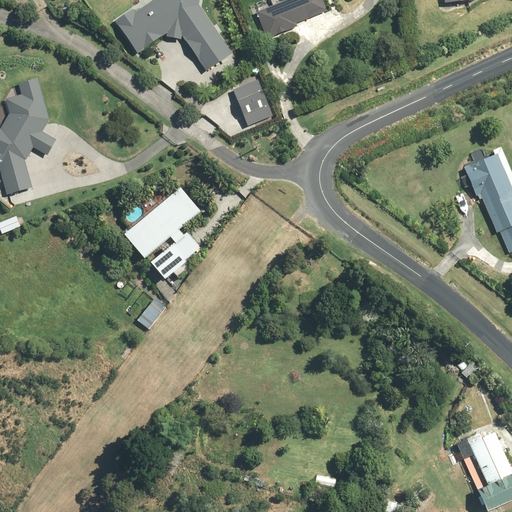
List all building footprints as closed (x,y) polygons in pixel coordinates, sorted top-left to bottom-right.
[(134,9),(115,21),(137,54),(167,34),(167,38),(182,40),(182,35),(207,72),(233,54),(200,5),(200,0),(153,0),(136,12),(134,9)] [(290,0),(257,12),(267,39),(298,28),(297,23),(328,12),(323,0),(290,0)] [(1,129),(0,128),(0,168),(7,196),(34,188),(26,161),(34,148),(48,156),(56,140),(43,132),(50,119),(38,78),(19,83),(22,95),(6,99),(10,114),(1,129)] [(511,186),(498,154),(464,169),(476,197),(481,195),(498,234),(500,233),(510,255),(511,253),(511,186)] [(181,187),(125,234),(146,259),(171,237),(175,242),(172,245),(190,267),(206,255),(187,233),(184,236),(180,230),(202,212),(181,187)] [(511,468),(496,433),(470,444),(488,484),(478,489),(488,511),(511,501),(511,468)]
